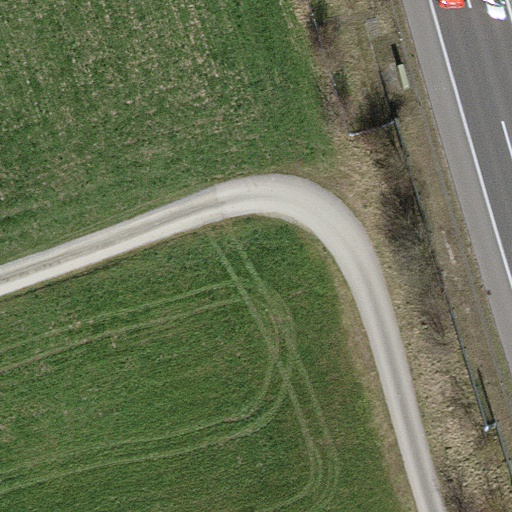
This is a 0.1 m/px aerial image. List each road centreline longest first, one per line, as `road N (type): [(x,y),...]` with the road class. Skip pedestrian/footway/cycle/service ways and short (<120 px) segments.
road 1 (track): [(434,511),(390,347),(342,221),(320,204),(260,195),(0,281)]
road 2 (motorway): [(470,0),(511,154)]
